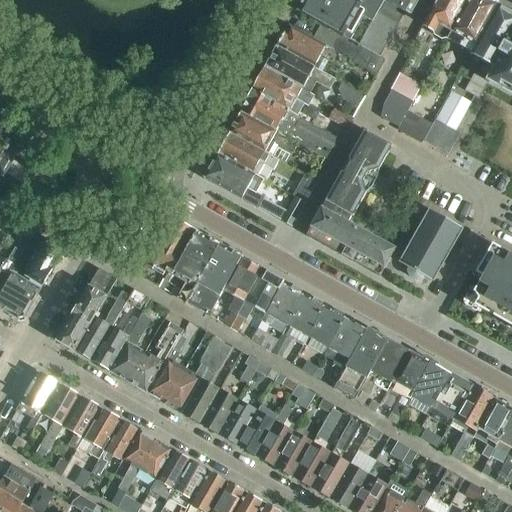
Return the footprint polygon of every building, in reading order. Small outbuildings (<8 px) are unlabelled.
[(386,0),(304,0),(298,11),(352,41),(365,18),(372,22),(377,14),(384,2),(385,3),(386,0)] [(386,0),(385,3),(405,14),(410,17),(419,0),(386,0)] [(437,0),(423,26),(449,40),(471,0),(437,0)] [(473,54),(500,7),(487,0),(471,0),(449,40),(473,54)] [(405,14),(385,3),(384,2),(377,14),(398,25),(405,14)] [(511,13),(500,7),(473,54),(472,56),(484,63),(477,75),(489,82),(511,94),(511,13)] [(398,25),(377,14),(372,22),(371,25),(392,36),(398,25)] [(392,36),(371,25),(365,36),(386,47),(392,36)] [(347,60),(289,27),(278,48),(322,74),(328,64),(341,71),(347,60)] [(386,47),(365,36),(358,47),(379,59),(380,58),(386,47)] [(358,48),(339,38),(332,49),(354,61),(353,63),(376,76),(385,61),(380,58),(379,59),(358,47),(358,48)] [(309,95),(315,84),(329,92),(335,81),(322,74),(278,48),(266,70),(309,95)] [(295,116),(301,106),(308,109),(314,98),(309,95),(266,70),(253,93),(295,116)] [(399,74),(390,91),(391,92),(392,91),(413,102),(421,86),(399,74)] [(488,82),(474,74),(465,91),(479,99),(488,82)] [(344,86),(339,93),(344,103),(358,111),(365,99),(344,86)] [(384,106),(381,118),(398,128),(413,102),(392,91),(391,92),(384,106)] [(340,141),(295,116),(253,93),(241,114),(297,145),(328,162),(340,141)] [(451,93),(436,121),(456,132),(471,103),(451,93)] [(328,120),(347,130),(353,119),(335,108),(328,120)] [(422,144),(433,123),(409,110),(397,131),(422,144)] [(292,155),(297,145),(241,114),(229,135),(277,161),(278,158),(285,162),(290,153),(292,155)] [(435,121),(423,142),(436,149),(448,128),(435,121)] [(0,174),(3,176),(21,145),(5,136),(5,135),(4,128),(0,125),(0,174)] [(448,155),(460,134),(448,128),(436,149),(448,155)] [(349,160),(350,164),(345,173),(341,174),(306,236),(380,276),(393,255),(395,249),(348,222),(352,216),(353,216),(392,147),(364,132),(349,160)] [(256,177),(263,166),(271,171),(277,161),(229,135),(218,156),(256,177)] [(295,199),(287,213),(263,200),(264,198),(256,194),(263,181),(256,177),(218,156),(205,180),(267,214),(267,213),(282,221),(293,227),(306,204),(295,199)] [(323,172),(328,163),(317,158),(313,167),(323,172)] [(297,173),(285,193),(295,199),(306,204),(317,184),(297,173)] [(40,195),(33,205),(47,213),(53,203),(40,195)] [(429,211),(420,206),(395,249),(393,255),(402,259),(399,263),(409,269),(409,270),(409,272),(409,273),(409,274),(409,275),(411,277),(412,279),(414,280),(415,280),(417,281),(419,281),(421,280),(422,280),(424,278),(425,278),(433,282),(463,230),(429,210),(429,211)] [(172,218),(147,262),(168,273),(159,289),(165,293),(176,273),(198,233),(172,218)] [(198,233),(176,273),(190,281),(180,300),(189,305),(221,246),(198,233)] [(42,288),(64,249),(47,239),(46,241),(44,240),(23,277),(42,288)] [(0,260),(0,295),(10,278),(29,245),(24,242),(17,249),(8,265),(0,260)] [(511,255),(492,245),(478,274),(484,277),(476,294),(477,294),(478,299),(474,306),(511,327),(511,255)] [(243,258),(221,246),(189,305),(211,317),(225,292),(243,258)] [(225,292),(236,298),(222,324),(232,330),(239,316),(265,271),(243,258),(225,292)] [(239,316),(246,320),(253,308),(266,315),(283,284),(284,282),(265,271),(239,316)] [(89,288),(57,341),(76,353),(96,318),(117,281),(109,276),(99,294),(89,288)] [(0,309),(18,320),(24,318),(40,291),(25,282),(23,285),(10,278),(0,295),(0,309)] [(261,321),(250,341),(257,345),(264,332),(266,334),(270,327),(283,335),(287,327),(288,327),(305,297),(301,295),(303,292),(294,287),(292,290),(283,284),(266,315),(262,322),(261,321)] [(123,292),(104,323),(96,318),(76,353),(94,362),(113,328),(131,297),(123,292)] [(150,301),(142,296),(136,306),(144,310),(150,301)] [(322,306),(323,303),(314,299),(313,301),(305,297),(288,327),(308,339),(325,308),(322,306)] [(308,338),(305,345),(308,347),(312,340),(330,351),(347,320),(343,318),(345,315),(336,310),(334,313),(325,308),(308,338)] [(136,349),(151,321),(143,316),(140,320),(111,372),(126,381),(134,368),(142,373),(150,357),(136,349)] [(140,320),(132,317),(123,333),(113,328),(94,362),(111,372),(140,320)] [(357,321),(355,324),(347,320),(330,351),(327,357),(335,361),(333,365),(344,371),(368,328),(357,321)] [(134,368),(126,381),(148,394),(149,392),(150,393),(182,338),(180,337),(184,330),(169,323),(155,349),(161,352),(156,360),(150,357),(142,373),(134,368)] [(368,328),(344,371),(334,389),(355,401),(390,340),(368,328)] [(264,332),(257,345),(271,353),(278,340),(266,334),(264,332)] [(152,394),(151,395),(166,404),(186,371),(174,364),(180,355),(179,354),(186,341),(182,338),(150,393),(152,394)] [(287,341),(282,338),(276,349),(281,352),(287,341)] [(178,411),(179,409),(182,411),(181,413),(184,414),(224,345),(214,340),(208,350),(205,356),(202,366),(197,377),(186,371),(166,404),(178,411)] [(389,391),(390,390),(412,352),(390,340),(355,401),(362,405),(374,383),(389,391)] [(226,359),(232,350),(224,345),(184,414),(202,425),(221,391),(212,385),(226,359)] [(412,352),(390,390),(402,396),(392,414),(401,419),(402,417),(412,398),(432,363),(412,352)] [(250,358),(246,366),(248,367),(240,380),(249,385),(251,382),(257,373),(261,365),(250,358)] [(303,370),(302,371),(305,372),(312,377),(313,376),(317,369),(317,368),(307,362),(307,363),(303,370)] [(432,363),(412,398),(433,410),(453,375),(432,363)] [(268,379),(272,371),(261,365),(257,373),(265,377),(268,379)] [(313,376),(312,377),(320,381),(325,372),(317,368),(317,369),(313,376)] [(257,373),(251,382),(256,385),(262,383),(265,377),(257,373)] [(59,385),(58,387),(54,385),(55,383),(39,374),(17,409),(33,417),(26,428),(32,431),(38,420),(42,415),(43,416),(60,386),(59,385)] [(435,420),(450,429),(451,427),(473,387),(453,375),(433,410),(439,413),(435,420)] [(287,379),(283,387),(293,393),(294,393),(298,385),(287,379)] [(294,393),(292,396),(298,399),(305,388),(298,385),(294,393)] [(79,396),(78,398),(75,396),(76,394),(60,386),(43,416),(53,421),(40,445),(49,450),(62,426),(65,427),(82,398),(79,396)] [(464,434),(451,457),(461,463),(475,438),(496,399),(473,387),(451,427),(464,434)] [(220,435),(240,402),(221,391),(202,425),(220,435)] [(100,408),(99,410),(95,408),(97,406),(82,398),(65,427),(75,434),(69,445),(79,450),(102,409),(100,408)] [(487,445),(474,470),(482,475),(496,450),(511,422),(511,408),(496,399),(475,438),(487,445)] [(331,413),(333,409),(335,406),(323,400),(319,407),(331,413)] [(239,446),(258,412),(240,402),(220,435),(239,446)] [(276,468),(295,434),(284,427),(293,411),(286,407),(277,423),(258,457),(276,468)] [(102,409),(85,440),(95,446),(89,456),(100,463),(123,422),(121,420),(120,422),(116,420),(117,418),(102,409)] [(342,415),(333,409),(331,413),(317,437),(327,443),(342,415)] [(258,457),(277,423),(258,412),(239,446),(258,457)] [(361,426),(352,420),(336,448),(345,454),(361,426)] [(411,425),(400,420),(397,426),(407,432),(411,425)] [(98,480),(112,457),(122,463),(123,462),(140,431),(123,422),(100,463),(92,476),(98,480)] [(511,422),(496,450),(509,457),(498,475),(508,480),(511,472),(511,422)] [(384,434),(373,428),(368,436),(379,442),(384,434)] [(437,449),(442,440),(426,430),(421,439),(437,449)] [(140,431),(123,462),(132,467),(119,489),(128,494),(140,471),(158,441),(140,431)] [(294,478),(313,444),(295,434),(276,468),(294,478)] [(17,438),(12,448),(21,453),(27,443),(17,438)] [(158,441),(140,471),(157,481),(158,481),(175,451),(158,441)] [(398,442),(391,455),(403,462),(410,449),(398,442)] [(312,488),(332,455),(313,444),(294,478),(312,488)] [(417,454),(410,450),(403,463),(410,467),(417,454)] [(157,481),(150,492),(167,502),(169,498),(171,499),(193,461),(175,451),(158,481),(157,481)] [(331,499),(351,466),(332,455),(312,488),(331,499)] [(69,464),(61,459),(54,472),(62,476),(69,464)] [(186,508),(188,504),(190,505),(210,471),(193,461),(171,499),(186,508)] [(446,471),(435,465),(430,474),(440,481),(446,471)] [(1,511),(0,511),(30,511),(20,506),(36,480),(11,466),(0,485),(0,505),(3,508),(1,511)] [(350,510),(370,477),(351,466),(331,499),(350,510)] [(83,489),(91,475),(84,470),(76,484),(83,489)] [(210,471),(190,505),(201,511),(199,511),(211,511),(229,482),(210,471)] [(451,474),(446,483),(445,485),(458,492),(464,481),(451,474)] [(352,511),(373,511),(386,492),(387,492),(389,488),(370,477),(350,510),(352,511)] [(229,482),(211,511),(236,511),(247,493),(229,482)] [(397,511),(404,501),(405,499),(410,491),(393,482),(389,488),(387,492),(386,492),(373,511),(397,511)] [(483,492),(473,487),(469,494),(479,499),(483,492)] [(41,489),(30,507),(38,511),(43,511),(53,496),(41,489)] [(433,495),(423,490),(416,503),(405,499),(404,501),(397,511),(422,511),(423,510),(425,510),(426,508),(433,495)] [(483,492),(479,499),(496,509),(500,502),(483,492)] [(247,493),(236,511),(260,511),(265,503),(247,493)] [(80,497),(75,501),(72,506),(82,511),(95,511),(98,507),(80,497)] [(119,508),(119,509),(125,511),(127,511),(133,501),(126,497),(124,500),(119,508)] [(280,511),(265,503),(260,511),(280,511)]
